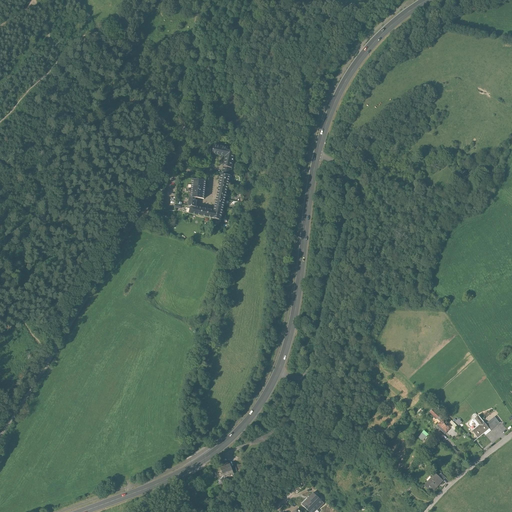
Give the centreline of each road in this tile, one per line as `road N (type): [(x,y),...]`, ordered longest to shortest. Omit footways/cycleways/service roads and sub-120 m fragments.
road 1 (unclassified): [(201,0),(175,152),(0,435)]
road 2 (primary): [(317,156),(290,333),(256,409),(189,468),(82,511)]
road 3 (residential): [(317,156),(363,183),(367,298),(359,393),(343,434),(274,511)]
road 4 (track): [(306,377),(342,213),(342,177)]
road 5 (primary): [(425,0),(365,50),(341,86),(317,156)]
